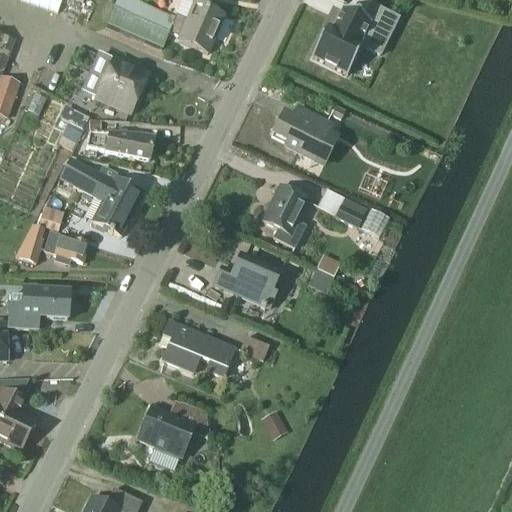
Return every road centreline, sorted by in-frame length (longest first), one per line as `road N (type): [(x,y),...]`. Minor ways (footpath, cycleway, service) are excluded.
road 1 (residential): [(25,511),(274,0)]
road 2 (residential): [(341,511),(511,148)]
